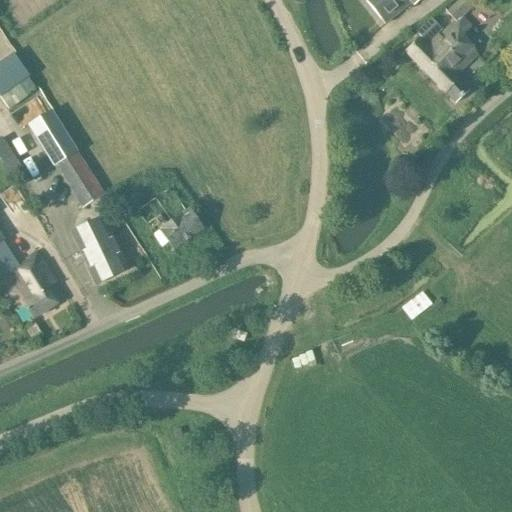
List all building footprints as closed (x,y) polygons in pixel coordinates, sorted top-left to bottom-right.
[(367,0),(385,23),(413,0),(367,0)] [(470,0),(460,0),(446,13),(456,24),(475,5),(470,0)] [(442,28),(432,17),(420,29),(424,34),(406,51),(457,103),(470,90),(455,75),(476,55),(459,37),(471,26),(463,18),(456,25),(454,22),(443,33),(440,29),(442,28)] [(0,97),(8,109),(35,90),(25,77),(0,95),(0,97)] [(46,151),(55,166),(81,210),(104,196),(77,152),(56,121),(35,134),(45,151),(46,151)] [(0,137),(0,173),(2,177),(20,167),(1,136),(0,137)] [(3,179),(10,189),(28,177),(21,167),(3,179)] [(174,251),(203,230),(173,186),(150,202),(136,182),(115,197),(134,224),(142,218),(161,245),(167,241),(174,251)] [(96,283),(127,270),(104,219),(74,233),(96,283)] [(0,279),(18,267),(2,240),(0,237),(0,279)] [(18,270),(21,275),(15,279),(28,300),(24,302),(35,318),(67,298),(38,250),(25,258),(27,261),(19,265),(20,268),(18,270)] [(420,291),(398,308),(409,321),(430,304),(420,291)]
